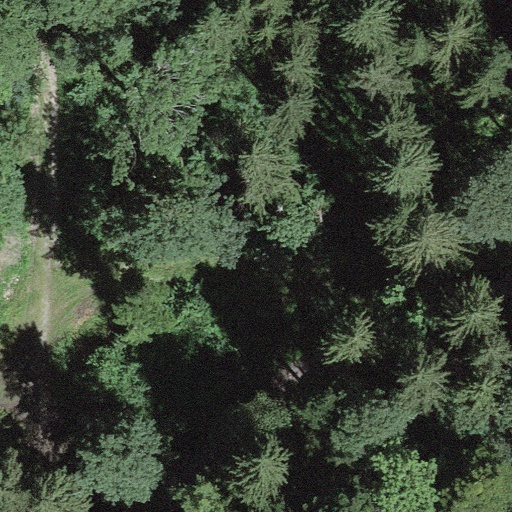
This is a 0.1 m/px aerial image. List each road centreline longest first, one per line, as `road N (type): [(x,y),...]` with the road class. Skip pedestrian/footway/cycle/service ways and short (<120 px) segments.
road 1 (track): [(25,0),(47,42),(49,389),(79,511)]
road 2 (track): [(52,288),(147,265),(292,260),(495,293)]
road 3 (track): [(511,291),(386,322),(266,393),(150,511)]
